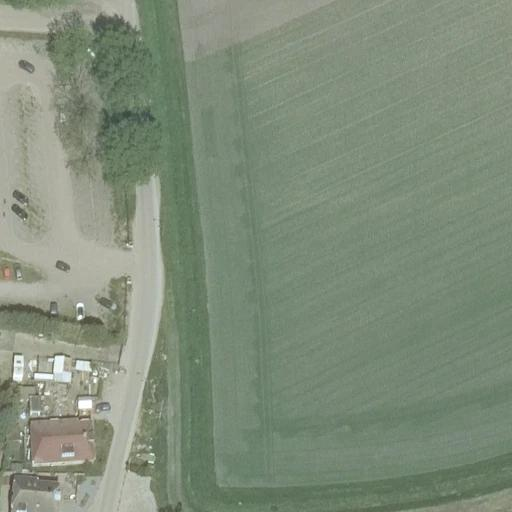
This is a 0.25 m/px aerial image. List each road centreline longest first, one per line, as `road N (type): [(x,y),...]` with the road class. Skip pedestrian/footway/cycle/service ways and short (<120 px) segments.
road 1 (unclassified): [(103,511),(137,346),(146,241),(133,29)]
road 2 (unknown): [(0,244),(143,278)]
road 3 (unclassified): [(133,29),(0,17)]
